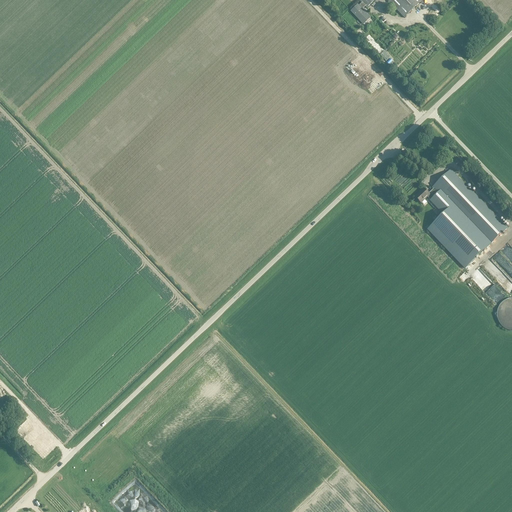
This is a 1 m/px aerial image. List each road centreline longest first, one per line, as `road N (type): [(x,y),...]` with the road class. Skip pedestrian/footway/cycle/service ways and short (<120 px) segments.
road 1 (tertiary): [(9,511),(511,32)]
road 2 (track): [(308,0),(421,117)]
